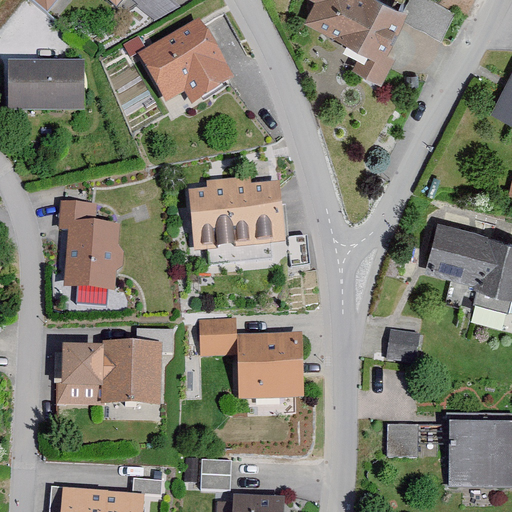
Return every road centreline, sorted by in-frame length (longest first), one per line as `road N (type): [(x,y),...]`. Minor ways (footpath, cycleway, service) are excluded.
road 1 (residential): [(22,511),(25,217),(0,161)]
road 2 (residential): [(338,257),(377,229),(496,0)]
road 3 (residential): [(338,257),(314,156),(246,0)]
road 4 (residential): [(338,511),(338,257)]
